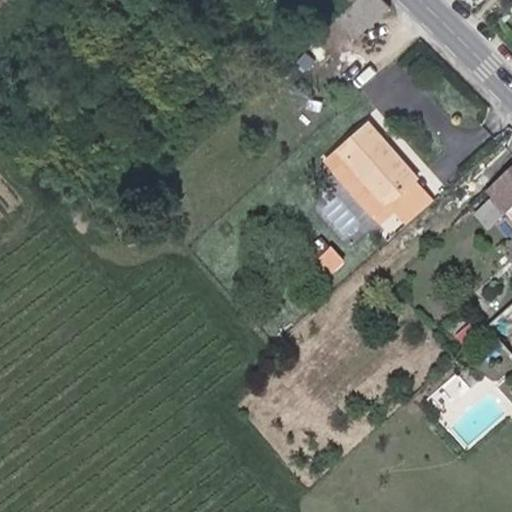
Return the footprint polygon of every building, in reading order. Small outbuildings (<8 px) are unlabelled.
[(349,0),(354,4),(344,15),(366,34),(395,2),(392,0),(349,0)] [(444,197),(376,118),(332,156),(387,221),(401,209),(413,223),(444,197)] [(511,174),(493,191),(511,212),(511,174)] [(314,261),(327,276),(338,266),(325,252),(314,261)] [(500,276),(489,287),(495,292),(506,282),(500,276)] [(511,318),(497,332),(511,348),(511,318)]
